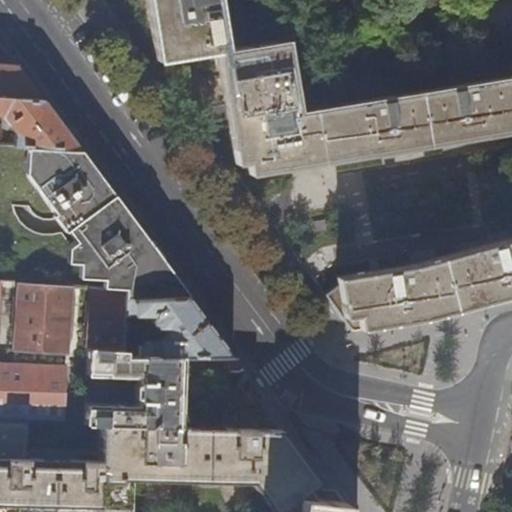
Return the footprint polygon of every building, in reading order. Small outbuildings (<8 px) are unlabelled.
[(147,0),(157,61),(217,51),(227,49),(218,0),(147,0)] [(249,174),(511,132),(511,76),(299,110),(287,39),(227,49),(217,51),(227,115),(235,163),(246,162),(249,174)] [(0,114),(2,114),(15,132),(15,144),(27,145),(78,149),(51,112),(41,99),(0,95),(0,114)] [(173,277),(102,181),(78,149),(27,145),(25,169),(54,210),(52,211),(63,228),(66,226),(74,239),(65,245),(64,259),(77,261),(77,275),(101,276),(101,286),(123,287),(123,296),(124,296),(187,294),(173,277)] [(511,235),(414,261),(338,273),(339,282),(326,291),(354,328),(430,316),(511,295),(511,235)] [(66,351),(70,290),(76,290),(76,284),(13,280),(13,286),(17,286),(13,348),(66,351)] [(124,308),(124,296),(123,296),(123,287),(101,286),(90,285),(87,344),(122,346),(124,308)] [(201,313),(187,294),(124,296),(124,308),(131,308),(131,312),(142,312),(141,319),(148,319),(153,324),(162,325),(160,326),(159,328),(159,330),(160,332),(155,338),(142,338),(135,341),(135,347),(130,347),(130,354),(179,355),(232,355),(201,313)] [(179,388),(179,355),(130,354),(121,354),(122,346),(87,344),(84,421),(100,421),(178,425),(179,388)] [(64,420),(66,363),(0,360),(0,418),(28,419),(64,420)] [(96,511),(129,511),(130,478),(249,481),(271,511),(276,511),(315,483),(319,480),(280,429),(228,427),(178,425),(100,421),(99,458),(27,456),(28,419),(0,418),(0,511),(24,511),(25,511),(96,511)] [(348,511),(344,506),(333,491),(321,489),(315,483),(276,511),(348,511)]
